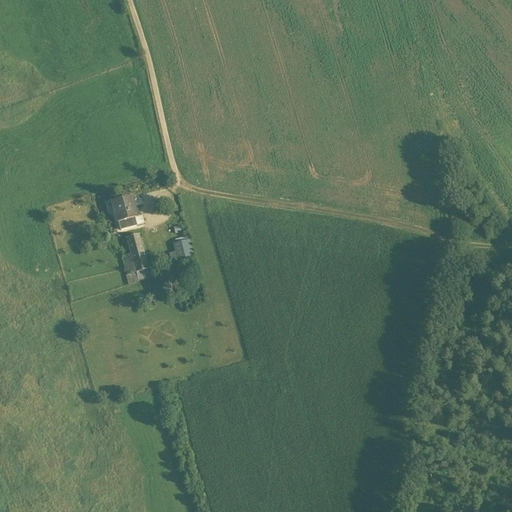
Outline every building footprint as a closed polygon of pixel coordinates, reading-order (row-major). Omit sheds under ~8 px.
[(131,197),(112,202),(118,223),(119,222),(121,230),(136,226),(134,218),(136,218),(131,197)] [(176,243),(189,239),(187,231),(174,234),(176,243)] [(139,234),(126,238),(131,254),(134,267),(136,273),(136,272),(148,269),(139,234)] [(189,240),(174,244),(178,260),(193,256),(189,240)] [(131,254),(121,257),(125,269),(134,267),(131,254)] [(134,267),(125,269),(126,275),(136,273),(134,267)] [(148,269),(136,272),(138,280),(150,277),(148,269)] [(136,273),(126,275),(129,285),(139,282),(138,280),(136,272),(136,273)]
